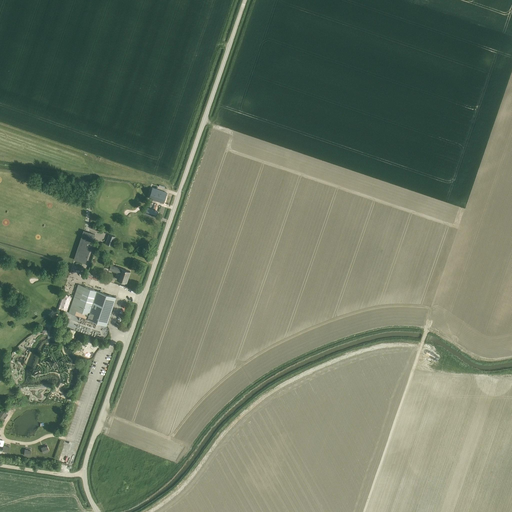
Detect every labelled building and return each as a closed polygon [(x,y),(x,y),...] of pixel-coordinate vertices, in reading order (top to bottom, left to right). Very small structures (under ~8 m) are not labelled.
[(156,189),(153,200),(164,204),(167,193),(156,189)] [(149,209),(147,214),(156,217),(158,212),(149,209)] [(95,234),(84,231),(74,260),(85,264),(95,234)] [(115,236),(109,234),(105,244),(111,246),(115,236)] [(130,272),(126,270),(111,265),(109,270),(116,272),(115,274),(118,275),(117,279),(127,283),(130,272)] [(78,284),(68,313),(80,317),(106,326),(116,297),(78,284)] [(70,307),(72,296),(66,295),(63,306),(70,307)] [(44,446),(41,447),(43,454),(50,451),(47,446),(44,447),(44,446)]
